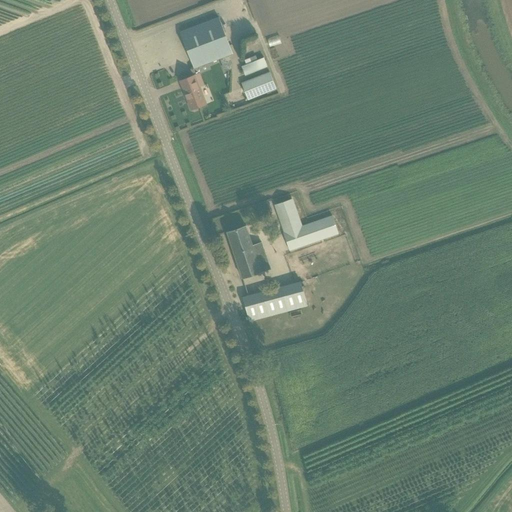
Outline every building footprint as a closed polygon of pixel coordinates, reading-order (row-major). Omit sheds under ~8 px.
[(194,68),(204,64),(231,54),(218,18),(190,29),(180,32),(181,34),(184,42),(194,68)] [(280,66),(325,50),(321,36),(275,52),(280,66)] [(272,39),(273,46),(284,46),(283,38),(272,39)] [(242,66),(245,75),(267,67),(264,57),(242,66)] [(269,72),(241,82),(248,100),(276,89),(269,72)] [(206,104),(200,87),(195,76),(195,75),(180,81),(191,110),(192,109),(194,111),(198,109),(198,107),(206,104)] [(296,193),(299,209),(305,208),(302,192),(296,193)] [(289,251),(338,234),(331,215),(302,225),(293,198),(273,205),(289,251)] [(242,278),(270,269),(269,265),(261,242),(252,245),(246,226),(227,232),(242,278)] [(243,298),(249,321),(307,306),(301,282),(243,298)]
